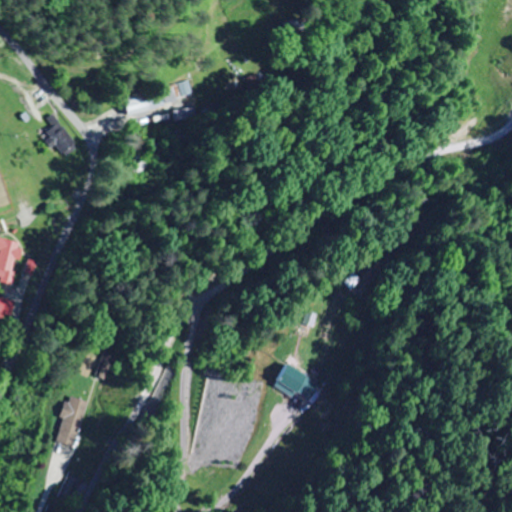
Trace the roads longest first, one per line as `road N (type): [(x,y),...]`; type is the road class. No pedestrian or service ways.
road 1 (track): [(85,511),(147,406),(184,321),(387,180),(480,144),(511,118)]
road 2 (residential): [(0,422),(93,168),(81,127),(0,31)]
